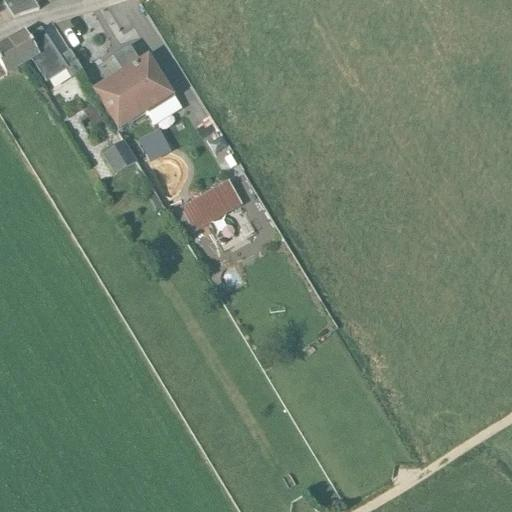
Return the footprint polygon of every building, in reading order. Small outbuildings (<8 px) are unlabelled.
[(62,0),(30,0),(38,13),(62,0)] [(42,30),(27,38),(40,60),(34,63),(53,93),(73,81),(42,30)] [(27,38),(0,54),(0,65),(8,79),(34,63),(40,60),(27,38)] [(114,61),(124,78),(141,68),(130,51),(114,61)] [(172,103),(148,64),(141,68),(124,78),(99,94),(123,133),(172,103)] [(138,140),(149,164),(170,154),(158,130),(138,140)] [(102,154),(115,175),(137,162),(123,141),(102,154)] [(248,218),(230,185),(175,216),(194,249),(248,218)]
